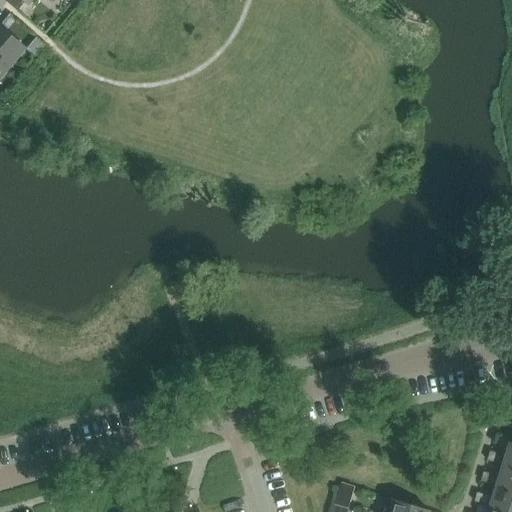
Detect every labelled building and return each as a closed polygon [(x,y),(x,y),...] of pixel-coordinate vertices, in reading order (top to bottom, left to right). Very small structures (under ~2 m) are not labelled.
[(28,0),(2,0),(18,12),(28,0)] [(0,74),(23,48),(0,28),(0,74)] [(45,45),(37,39),(28,50),(35,56),(45,45)] [(511,468),(511,443),(509,443),(502,465),(511,468)] [(500,459),(500,454),(490,451),(487,461),(498,464),(500,459)] [(511,490),(511,468),(502,465),(496,485),(511,490)] [(493,480),(494,475),(484,472),(481,482),(492,485),(493,480)] [(511,511),(511,490),(496,485),(490,505),(511,511)] [(487,501),(487,495),(477,493),(475,502),(486,505),(487,501)] [(429,511),(430,511),(393,500),(392,500),(388,511),(429,511)]
